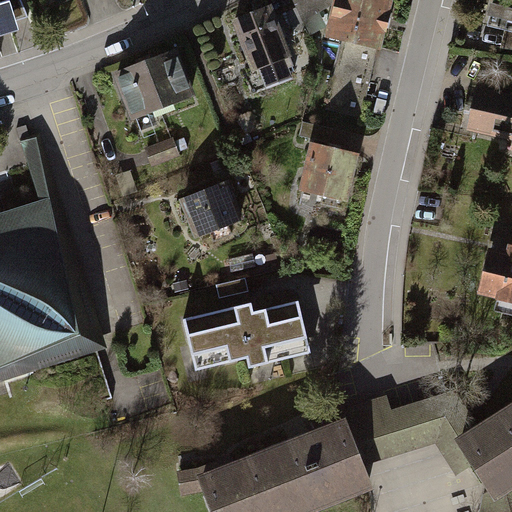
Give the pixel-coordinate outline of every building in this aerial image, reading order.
[(0,0),(0,27),(11,24),(2,0),(0,0)] [(11,0),(19,24),(32,20),(25,0),(11,0)] [(40,0),(47,15),(84,0),(40,0)] [(289,0),(301,23),(333,9),(325,45),(340,48),(324,113),(359,120),(394,0),(289,0)] [(511,32),(511,6),(489,0),(482,26),(511,32)] [(273,11),(234,27),(253,77),(260,74),(266,89),(292,79),(287,65),(293,62),(273,11)] [(178,47),(121,68),(138,115),(195,94),(178,47)] [(511,104),(479,95),(468,135),(511,146),(511,155),(511,156),(511,104)] [(330,143),(334,128),(303,121),(300,136),(330,143)] [(173,137),(146,147),(150,158),(153,166),(180,156),(173,137)] [(361,152),(313,141),(301,190),(349,201),(361,152)] [(44,142),(24,147),(45,209),(63,203),(44,142)] [(131,170),(116,175),(124,197),(138,192),(131,170)] [(231,180),(186,197),(201,236),(246,219),(231,180)] [(0,388),(110,355),(63,203),(45,209),(0,222),(0,388)] [(503,251),(485,247),(474,294),(511,303),(511,243),(506,242),(503,251)] [(246,277),(217,284),(220,297),(249,291),(246,277)] [(253,301),(184,318),(197,369),(251,356),(253,365),(313,351),(300,298),(255,309),(253,301)] [(511,401),(447,441),(484,500),(511,483),(511,401)] [(341,421),(191,478),(204,511),(310,511),(368,490),(341,421)]
